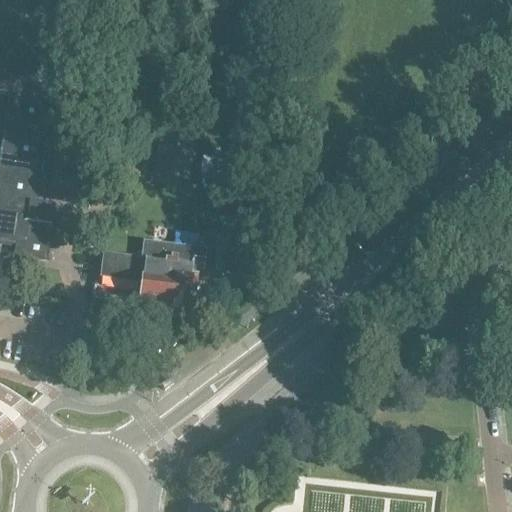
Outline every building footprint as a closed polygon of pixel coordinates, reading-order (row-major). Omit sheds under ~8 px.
[(0,247),(15,250),(16,250),(15,256),(47,261),(56,209),(44,207),(63,91),(46,88),(34,86),(36,72),(0,66),(0,95),(9,97),(0,157),(0,247)] [(126,100),(122,83),(91,92),(95,109),(126,100)] [(160,132),(158,140),(152,179),(189,185),(197,138),(160,132)] [(249,202),(250,198),(255,184),(243,180),(237,198),(249,202)] [(239,237),(219,235),(215,275),(235,277),(239,237)] [(103,259),(101,281),(142,285),(139,307),(160,309),(159,315),(169,316),(169,319),(189,321),(194,286),(201,287),(205,254),(144,247),(142,264),(103,259)]
